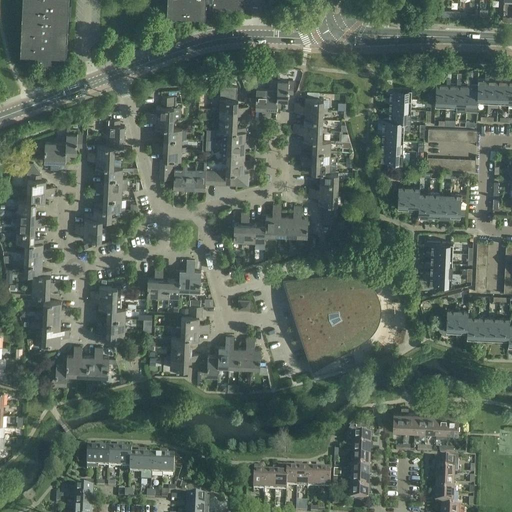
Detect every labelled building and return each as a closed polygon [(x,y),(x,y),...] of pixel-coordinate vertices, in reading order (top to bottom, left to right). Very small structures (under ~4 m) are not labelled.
[(22,0),(20,54),(35,55),(35,63),(50,63),(51,56),(66,56),(68,0),(167,0),(166,15),(205,17),(206,1),(213,2),(213,9),(244,11),(243,0),(22,0)] [(478,101),(487,101),(488,75),(485,75),(485,79),(478,79),(477,107),(478,101)] [(489,79),(489,75),(488,75),(487,101),(498,102),(499,75),(495,75),(495,80),(489,79)] [(499,80),(499,75),(498,102),(508,102),(509,76),(505,76),(505,80),(499,80)] [(436,79),(434,105),(445,106),(446,79),(446,84),(440,83),(440,79),(436,79)] [(445,106),(456,106),(457,79),(456,79),(456,84),(450,84),(450,79),(446,79),(445,106)] [(466,106),(467,80),(467,85),(460,84),(461,80),(457,79),(456,106),(456,112),(466,112),(466,106)] [(471,85),(471,80),(467,80),(466,106),(477,107),(478,79),(477,85),(471,85)] [(288,94),(293,94),(293,82),(277,81),(277,90),(276,107),(281,108),(281,99),(287,99),(288,94)] [(265,117),(266,85),(265,85),(265,89),(251,89),(250,101),(256,101),(255,107),(262,107),(261,117),(265,117)] [(266,85),(265,117),(269,118),(270,107),(276,107),(277,90),(269,89),(269,85),(266,85)] [(219,109),(248,110),(248,106),(238,106),(238,99),(237,99),(237,86),(220,86),(219,109)] [(384,98),(411,100),(411,89),(385,87),(384,92),(389,92),(389,98),(384,98)] [(294,104),(294,108),(327,109),(327,108),(323,107),(323,99),(305,98),(305,105),(294,104)] [(410,110),(411,100),(384,98),(384,102),(389,102),(389,108),(384,108),(384,109),(410,110)] [(145,112),(145,116),(173,118),(181,118),(181,108),(174,107),(174,102),(161,101),(161,106),(156,106),(156,112),(145,112)] [(294,108),(294,112),(294,113),(305,113),(304,119),(322,120),(323,111),(326,111),(327,109),(294,108)] [(219,109),(219,120),(237,120),(237,114),(248,115),(248,110),(219,109)] [(410,110),(384,109),(383,112),(388,113),(388,119),(404,120),(410,121),(410,110)] [(499,121),(507,122),(507,112),(502,112),(502,117),(499,117),(499,121)] [(145,116),(145,120),(155,121),(155,127),(173,128),(173,127),(173,118),(145,116)] [(382,129),(404,130),(404,120),(388,119),(377,118),(377,122),(382,123),(382,129)] [(294,125),(293,129),(326,130),(326,129),(322,128),(322,120),(304,119),(304,125),(294,125)] [(103,127),(102,131),(106,134),(106,136),(124,136),(124,126),(119,125),(120,120),(107,120),(107,125),(106,126),(103,127)] [(245,131),(246,127),(237,126),(237,120),(219,120),(218,130),(222,131),(227,131),(227,130),(245,131)] [(155,127),(155,131),(164,132),(164,138),(182,139),(182,128),(173,127),(173,128),(155,127)] [(293,129),(293,133),(304,134),(303,140),(321,141),(321,140),(322,132),(325,132),(326,130),(293,129)] [(403,141),(404,130),(382,129),(377,129),(377,133),(382,133),(381,139),(381,140),(403,141)] [(222,131),(222,141),(255,142),(255,138),(245,137),(245,131),(227,130),(227,131),(222,131)] [(77,147),(82,148),(82,135),(66,134),(66,143),(65,161),(69,161),(70,152),(76,152),(77,147)] [(114,147),(123,147),(124,136),(106,136),(106,146),(114,147)] [(54,169),(56,138),(54,138),(54,143),(45,142),(44,160),(50,160),(50,169),(54,169)] [(54,169),(58,170),(59,161),(65,161),(66,143),(58,143),(58,138),(56,138),(54,169)] [(163,144),(153,144),(153,148),(181,149),(182,139),(164,138),(163,144)] [(403,151),(403,141),(381,140),(381,139),(376,139),(376,143),(381,143),(381,150),(403,151)] [(303,140),(303,144),(312,145),(312,151),(330,152),(331,143),(334,143),(334,141),(331,141),(321,140),(321,141),(303,140)] [(222,141),(222,151),(244,152),(245,146),(255,146),(255,142),(222,141)] [(114,157),(114,147),(106,146),(96,145),(96,152),(87,151),(87,156),(114,157)] [(159,159),(159,164),(172,165),(172,160),(181,160),(181,149),(153,148),(153,152),(163,153),(163,159),(159,159)] [(402,162),(403,151),(381,150),(376,149),(376,154),(381,154),(381,161),(402,162)] [(221,162),(226,162),(254,163),(255,163),(255,159),(244,158),(244,152),(222,151),(221,162)] [(301,157),(301,161),(329,162),(335,162),(335,157),(330,156),(330,152),(312,151),(311,157),(301,157)] [(113,167),(114,167),(114,157),(87,156),(87,160),(96,160),(96,166),(113,167)] [(329,172),(329,162),(301,161),(301,165),(311,165),(311,172),(329,172)] [(195,171),(194,189),(205,189),(205,184),(210,184),(210,171),(206,171),(206,162),(203,162),(203,171),(195,171)] [(226,172),(231,173),(236,173),(236,179),(235,185),(241,186),(241,182),(248,183),(249,175),(249,173),(243,173),(244,167),(254,167),(255,163),(254,163),(226,162),(226,172)] [(174,170),(173,188),(184,188),(185,164),(183,164),(183,170),(174,170)] [(185,164),(184,188),(194,189),(195,171),(187,170),(187,164),(185,164)] [(96,166),(96,167),(95,171),(104,171),(104,178),(122,178),(122,170),(130,170),(130,168),(123,168),(123,167),(114,167),(113,167),(96,166)] [(54,191),(54,187),(45,187),(46,180),(41,180),(41,175),(34,174),(34,169),(29,169),(29,174),(28,174),(27,190),(54,191)] [(311,172),(310,176),(320,176),(319,182),(338,183),(338,175),(342,175),(342,173),(338,172),(329,172),(311,172)] [(95,188),(122,189),(127,189),(127,179),(122,178),(104,178),(104,184),(95,183),(95,188)] [(309,188),(308,192),(341,194),(341,192),(337,191),(338,183),(319,182),(319,188),(309,188)] [(408,212),(409,186),(398,186),(397,212),(401,212),(401,208),(407,208),(407,212),(408,212)] [(419,187),(409,186),(408,212),(411,213),(412,208),(418,208),(417,219),(418,219),(419,187)] [(428,219),(430,193),(420,192),(420,187),(419,187),(418,219),(422,219),(422,214),(428,215),(428,219)] [(121,199),(122,189),(95,188),(94,192),(104,192),(103,198),(121,199)] [(54,196),(54,191),(27,190),(27,200),(27,201),(45,202),(45,195),(54,196)] [(308,192),(308,197),(319,197),(319,203),(324,204),(323,209),(336,209),(337,196),(341,196),(341,194),(308,192)] [(440,193),(430,193),(428,219),(432,219),(432,215),(438,215),(438,220),(439,220),(440,193)] [(450,194),(440,193),(439,220),(443,220),(443,215),(449,215),(449,220),(450,194)] [(450,194),(449,220),(453,220),(453,216),(465,216),(465,203),(461,203),(461,194),(450,194)] [(121,199),(103,198),(103,204),(94,204),(94,208),(112,209),(121,210),(121,199)] [(44,206),(45,202),(27,201),(27,200),(18,200),(17,211),(35,212),(36,205),(44,206)] [(277,205),(273,205),(272,215),(266,215),(265,233),(276,234),(277,205)] [(281,205),(277,205),(276,234),(286,234),(287,216),(281,215),(281,205)] [(297,206),(293,205),(293,216),(287,216),(286,234),(296,234),(297,206)] [(302,206),(297,206),(296,234),(307,235),(308,216),(301,216),(302,206)] [(84,214),(84,218),(102,219),(102,220),(111,220),(112,209),(94,208),(93,214),(84,214)] [(17,211),(17,221),(44,222),(44,218),(35,218),(35,212),(17,211)] [(245,213),(241,212),(240,223),(234,222),(233,241),(244,241),(245,213)] [(249,213),(245,213),(244,241),(254,241),(255,223),(249,223),(249,213)] [(266,215),(261,215),(261,223),(255,223),(254,241),(265,242),(265,233),(266,215)] [(102,230),(102,220),(102,219),(84,218),(84,225),(75,224),(74,228),(102,230)] [(17,221),(16,232),(34,233),(35,226),(44,227),(44,222),(17,221)] [(102,230),(74,228),(74,233),(83,233),(83,240),(101,240),(102,230)] [(43,243),(43,239),(34,239),(34,233),(16,232),(16,242),(25,243),(43,243)] [(426,252),(452,253),(453,242),(426,241),(426,245),(431,245),(431,252),(426,251),(426,252)] [(25,243),(24,253),(51,254),(51,250),(43,250),(43,243),(25,243)] [(452,263),(452,253),(426,252),(426,256),(431,256),(430,262),(425,262),(452,263)] [(51,258),(51,254),(24,253),(24,263),(42,264),(42,258),(51,258)] [(179,288),(189,289),(191,261),(186,260),(186,271),(180,270),(179,288)] [(194,271),(195,261),(191,261),(189,289),(200,289),(201,271),(194,271)] [(451,274),(452,263),(425,262),(425,266),(430,266),(430,272),(425,272),(425,273),(451,274)] [(51,275),(51,270),(42,270),(42,264),(24,263),(23,274),(32,274),(51,275)] [(147,289),(147,296),(158,297),(159,268),(155,268),(154,278),(148,278),(148,276),(142,276),(142,289),(147,289)] [(159,268),(158,297),(168,297),(169,279),(163,279),(163,268),(159,268)] [(175,270),(175,279),(169,279),(168,297),(179,298),(179,288),(180,270),(175,270)] [(451,274),(425,273),(425,276),(430,277),(429,284),(451,284),(451,274)] [(32,274),(32,285),(59,286),(59,282),(50,281),(51,275),(32,274)] [(341,275),(283,280),(289,298),(295,298),(297,305),(294,306),(305,340),(307,344),(310,343),(312,350),(307,353),(313,371),(363,341),(368,337),(373,332),(376,327),(378,322),(380,317),(380,311),(380,306),(379,300),(376,294),(373,288),(368,283),(363,280),(357,277),(352,275),(346,275),(341,275)] [(59,290),(59,286),(32,285),(32,295),(50,296),(50,290),(59,290)] [(90,297),(122,298),(120,298),(120,287),(99,286),(99,292),(90,292),(90,297)] [(122,298),(90,297),(90,301),(99,301),(99,307),(117,308),(116,308),(121,308),(122,298)] [(238,309),(250,310),(251,300),(238,299),(238,309)] [(61,302),(48,301),(43,301),(42,312),(70,313),(70,309),(61,308),(61,302)] [(99,307),(98,312),(107,312),(107,319),(125,319),(125,308),(121,308),(116,308),(117,308),(99,307)] [(456,336),(457,309),(447,309),(446,319),(444,319),(440,321),(438,325),(438,329),(440,332),(443,335),(445,335),(449,335),(450,331),(456,331),(456,336)] [(468,310),(457,309),(456,336),(460,336),(460,331),(466,331),(466,342),(468,310)] [(468,310),(466,342),(470,342),(470,337),(476,338),(476,342),(478,316),(468,315),(468,310)] [(199,317),(201,318),(201,312),(188,311),(188,312),(188,316),(182,316),(181,316),(181,327),(209,328),(209,324),(199,323),(199,317)] [(42,312),(42,322),(60,323),(61,317),(69,317),(70,313),(42,312)] [(488,316),(478,316),(476,342),(480,343),(481,338),(487,338),(486,343),(487,343),(488,316)] [(498,317),(488,316),(487,343),(491,343),(491,338),(497,339),(497,343),(498,317)] [(509,317),(498,317),(497,343),(501,344),(501,339),(508,339),(507,350),(508,350),(509,317)] [(107,324),(98,324),(98,328),(124,329),(125,319),(107,319),(107,324)] [(42,322),(41,332),(69,334),(69,329),(60,329),(60,323),(42,322)] [(209,332),(209,328),(181,327),(176,326),(176,337),(180,337),(198,338),(198,332),(209,332)] [(124,345),(124,329),(98,328),(97,332),(106,333),(106,339),(111,339),(111,345),(124,345)] [(60,337),(64,337),(69,338),(69,334),(41,332),(41,349),(54,349),(54,344),(59,344),(60,337)] [(198,342),(198,338),(180,337),(176,337),(171,337),(171,347),(189,348),(189,342),(198,342)] [(229,337),(225,337),(225,347),(218,347),(218,370),(228,370),(228,365),(229,337)] [(234,337),(229,337),(228,365),(239,366),(239,348),(233,348),(234,337)] [(246,338),(246,348),(239,348),(239,366),(249,366),(250,338),(246,338)] [(254,348),(254,338),(250,338),(249,366),(260,367),(260,349),(254,348)] [(67,373),(77,374),(78,347),(74,347),(74,355),(67,355),(66,373),(67,373)] [(77,374),(79,374),(87,374),(88,356),(82,356),(82,347),(78,347),(77,374)] [(87,374),(96,375),(97,375),(98,348),(95,347),(94,356),(88,356),(87,374)] [(171,347),(171,356),(170,357),(199,359),(199,354),(189,354),(189,348),(171,347)] [(218,374),(218,370),(218,347),(214,347),(214,356),(207,355),(207,360),(202,360),(202,373),(218,374)] [(103,348),(98,348),(97,375),(108,375),(109,363),(109,359),(109,357),(103,357),(103,348)] [(67,355),(63,355),(62,364),(56,364),(55,382),(66,382),(67,373),(66,373),(67,355)] [(199,363),(199,359),(170,357),(170,368),(188,369),(188,363),(199,363)] [(403,432),(404,408),(401,408),(401,413),(393,413),(392,431),(403,432)] [(403,432),(414,432),(415,414),(408,414),(408,408),(404,408),(403,432)] [(414,432),(425,433),(426,409),(422,409),(422,414),(415,414),(414,432)] [(425,433),(436,433),(437,415),(430,414),(430,409),(426,409),(425,433)] [(436,433),(447,433),(448,410),(444,410),(444,415),(437,415),(436,433)] [(448,410),(447,433),(458,434),(459,416),(451,415),(451,410),(448,410)] [(352,447),(370,447),(371,436),(370,436),(370,428),(350,427),(347,435),(347,446),(352,446),(352,447)] [(98,467),(108,468),(109,450),(102,449),(102,444),(99,444),(98,449),(98,467)] [(108,468),(119,468),(120,445),(117,445),(116,450),(109,450),(108,468)] [(130,473),(131,451),(124,450),(124,445),(120,445),(119,468),(129,469),(129,473),(130,473)] [(370,458),(370,447),(352,447),(352,457),(370,458)] [(87,456),(86,469),(98,470),(98,467),(98,449),(87,449),(87,456)] [(130,473),(141,474),(142,451),(138,450),(138,456),(131,455),(131,451),(130,473)] [(151,474),(152,456),(145,456),(145,451),(142,451),(141,474),(141,480),(151,481),(151,474)] [(151,474),(162,475),(163,452),(160,451),(159,457),(152,456),(151,474)] [(163,452),(162,475),(173,475),(174,457),(167,457),(167,452),(163,452)] [(458,456),(446,455),(445,460),(436,460),(436,471),(454,472),(458,472),(458,456)] [(370,469),(370,458),(352,457),(351,468),(370,469)] [(287,469),(286,492),(287,487),(297,487),(298,464),(294,464),(294,469),(287,469)] [(297,487),(308,488),(308,470),(301,469),(301,464),(298,464),(297,487)] [(308,488),(318,488),(319,465),(316,465),(315,470),(308,470),(308,488)] [(330,489),(330,471),(323,470),(323,465),(319,465),(318,488),(330,489)] [(264,491),(265,473),(258,472),(258,467),(254,467),(253,490),(264,491)] [(264,491),(275,491),(276,468),(272,468),(272,473),(265,473),(264,491)] [(275,491),(286,492),(287,469),(286,469),(286,474),(280,473),(280,468),(276,468),(275,491)] [(369,480),(370,469),(351,468),(351,479),(369,480)] [(454,483),(454,472),(436,471),(435,482),(454,483)] [(369,491),(369,480),(351,479),(350,490),(369,491)] [(453,494),(454,483),(435,482),(435,493),(453,494)] [(93,489),(77,488),(75,488),(71,488),(70,499),(74,500),(74,499),(92,500),(93,489)] [(369,491),(350,490),(350,501),(368,502),(369,491)] [(453,494),(435,493),(434,504),(453,505),(453,494)] [(186,508),(204,508),(205,497),(187,496),(186,508)] [(74,499),(74,500),(74,510),(92,511),(92,500),(74,499)]
